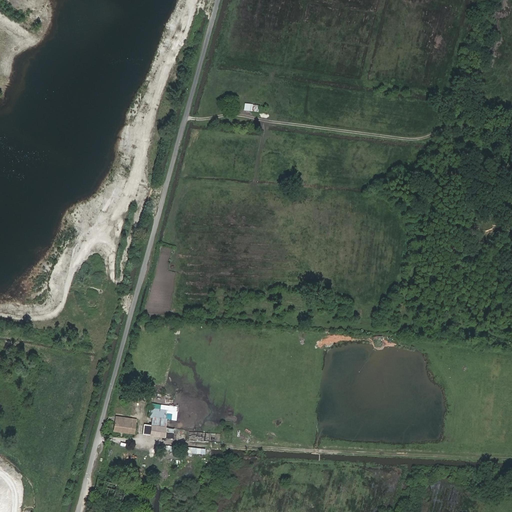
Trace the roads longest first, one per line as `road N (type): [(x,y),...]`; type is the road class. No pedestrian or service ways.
road 1 (unclassified): [(218,0),(76,511)]
road 2 (track): [(187,0),(124,179),(51,303),(33,313),(0,307)]
